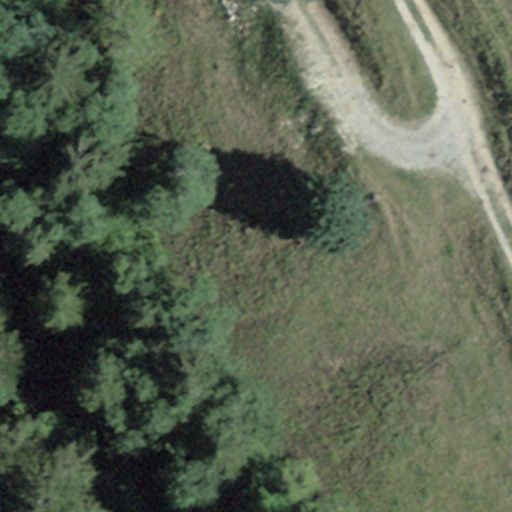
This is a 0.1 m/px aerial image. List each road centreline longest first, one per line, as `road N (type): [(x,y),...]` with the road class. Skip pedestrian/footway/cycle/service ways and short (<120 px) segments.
road 1 (track): [(511,237),(460,127),(455,79),(413,0)]
road 2 (track): [(460,127),(424,149),(392,145),(303,0)]
